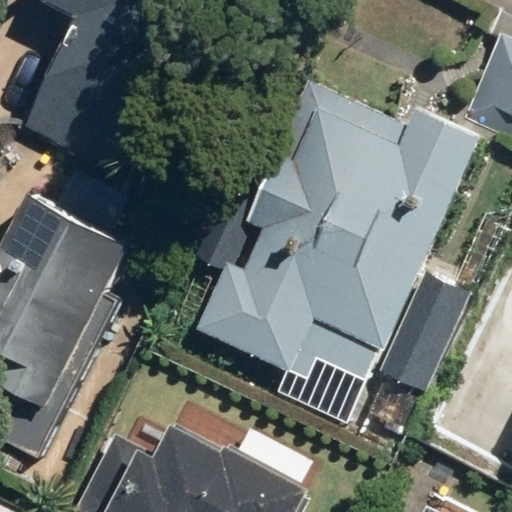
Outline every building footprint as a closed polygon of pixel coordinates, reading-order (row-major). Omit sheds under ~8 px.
[(204,0),(54,0),(84,15),(27,126),(116,171),(204,0)] [(511,23),(508,22),(473,106),(511,122),(511,23)] [(316,73),(251,216),(268,223),(249,265),(232,257),(202,324),(296,366),(304,347),(371,377),(385,345),(393,349),(491,131),(428,103),(421,120),(316,73)] [(141,240),(39,188),(0,262),(0,341),(13,348),(0,373),(0,376),(55,405),(141,240)] [(297,511),(318,471),(186,405),(166,444),(125,423),(79,511),(297,511)] [(475,511),(436,491),(424,511),(475,511)]
